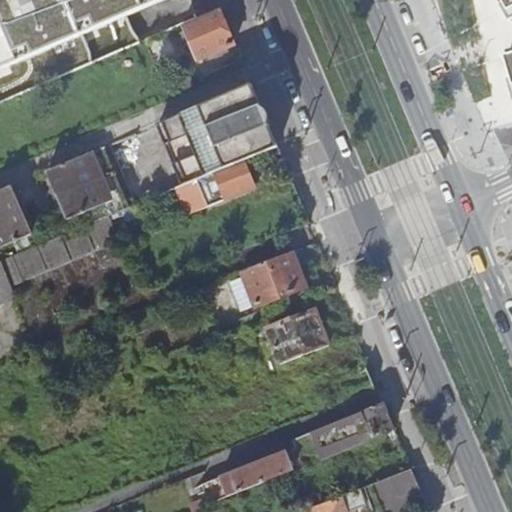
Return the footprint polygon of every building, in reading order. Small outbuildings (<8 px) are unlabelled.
[(0,0),(0,62),(186,0),(0,0)] [(199,59),(235,44),(220,9),(214,11),(183,24),(199,59)] [(511,132),(488,60),(458,70),(485,153),(511,144),(511,132)] [(192,86),(184,65),(175,69),(183,90),(192,86)] [(69,219),(108,202),(113,214),(128,208),(103,147),(49,170),(69,219)] [(285,177),(289,175),(283,159),(279,161),(278,161),(251,172),(250,169),(242,172),(239,163),(197,180),(208,208),(285,177)] [(11,187),(0,191),(0,248),(32,235),(11,187)] [(9,286),(119,241),(108,216),(0,260),(0,271),(11,300),(14,298),(9,286)] [(255,308),(305,289),(291,253),(241,272),(255,308)] [(0,303),(11,300),(0,271),(0,303)] [(279,366),(328,346),(315,312),(265,331),(279,366)] [(291,441),(295,450),(302,466),(303,469),(321,462),(320,459),(393,429),(382,403),(291,441)] [(216,502),(302,466),(295,450),(286,453),(285,451),(208,485),(216,502)] [(307,511),(406,511),(425,505),(410,469),(306,510),(307,511)]
